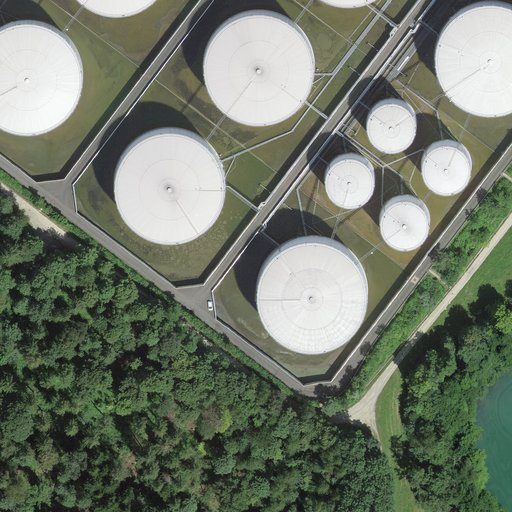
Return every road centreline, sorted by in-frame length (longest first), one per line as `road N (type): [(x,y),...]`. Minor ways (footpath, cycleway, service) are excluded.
road 1 (track): [(0,183),(53,234),(248,376),(310,414),(364,410)]
road 2 (track): [(364,410),(511,219)]
